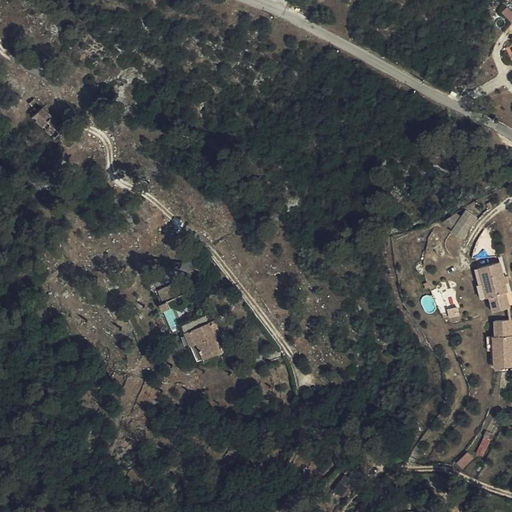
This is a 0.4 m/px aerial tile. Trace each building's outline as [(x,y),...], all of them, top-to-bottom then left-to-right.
[(511,42),(502,48),(507,59),(503,60),(507,70),(511,67),(511,69),(511,42)] [(51,136),(61,126),(31,97),(27,100),(32,106),(27,112),(51,136)] [(466,208),(452,230),(465,238),(479,216),(466,208)] [(192,260),(183,263),(185,272),(194,270),(192,260)] [(511,291),(508,283),(506,276),(502,261),(481,267),(485,283),(489,298),(490,298),(494,310),(511,304),(508,292),(511,291)] [(476,269),(480,285),(485,283),(481,267),(476,269)] [(182,278),(158,288),(163,299),(187,289),(182,278)] [(480,300),(489,298),(485,283),(480,285),(476,286),(480,300)] [(211,319),(202,322),(205,333),(210,351),(214,350),(210,337),(216,335),(211,319)] [(205,333),(202,322),(191,325),(199,354),(210,351),(205,333)] [(491,338),(488,339),(490,351),(491,368),(511,367),(510,353),(509,344),(509,337),(507,338),(506,323),(489,324),(491,338)] [(490,351),(488,339),(480,339),(481,352),(484,352),(490,351)] [(183,416),(186,410),(175,405),(172,412),(183,416)] [(463,466),(474,457),(470,452),(459,461),(463,466)] [(343,495),(355,479),(346,473),(334,488),(343,495)]
